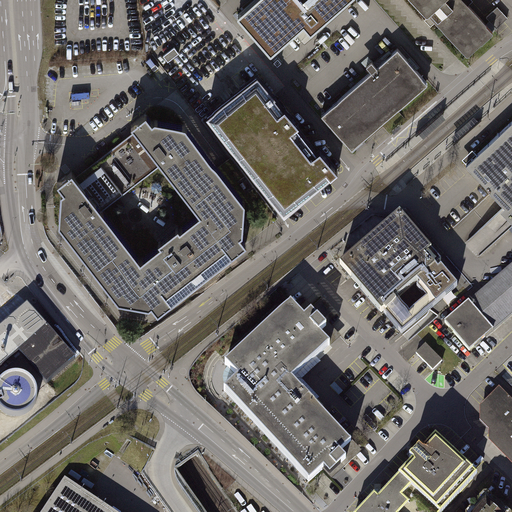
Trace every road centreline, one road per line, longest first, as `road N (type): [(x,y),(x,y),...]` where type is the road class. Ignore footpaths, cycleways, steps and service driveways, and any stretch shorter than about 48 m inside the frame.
road 1 (unclassified): [(511,45),(297,236),(126,367)]
road 2 (secondary): [(0,1),(11,96),(10,193),(23,221)]
road 3 (secondary): [(23,221),(23,0)]
road 4 (secondary): [(126,367),(293,511)]
road 5 (residential): [(437,410),(300,266)]
road 6 (secondary): [(126,367),(97,342),(33,256),(23,221)]
road 7 (unclassified): [(126,367),(0,468)]
road 8 (residential): [(336,511),(437,410)]
